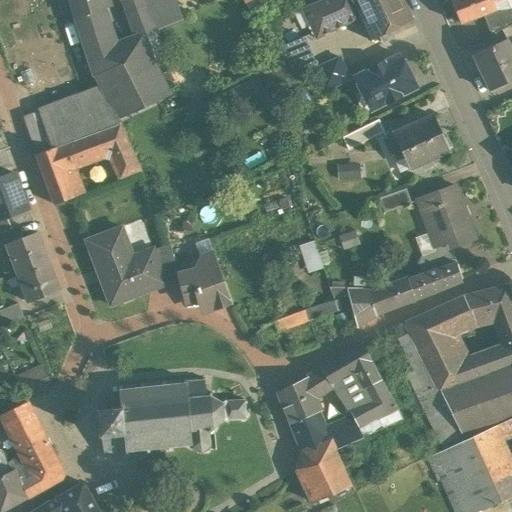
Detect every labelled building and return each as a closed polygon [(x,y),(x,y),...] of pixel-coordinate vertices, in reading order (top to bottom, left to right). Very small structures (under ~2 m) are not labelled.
[(69,0),(75,19),(100,11),(106,10),(102,0),(69,0)] [(122,0),(136,38),(153,33),(147,17),(142,2),(140,0),(122,0)] [(148,0),(142,2),(147,17),(153,33),(186,21),(177,0),(148,0)] [(326,0),(312,6),(304,10),(308,18),(310,17),(320,37),(361,18),(352,0),(326,0)] [(352,0),(361,18),(371,42),(380,38),(382,44),(394,38),(391,32),(412,22),(401,0),(352,0)] [(450,0),(460,24),(483,16),(495,11),(507,7),(503,0),(450,0)] [(507,7),(495,11),(483,16),(490,35),(511,25),(511,11),(510,12),(507,7)] [(100,11),(75,19),(90,63),(114,55),(112,47),(100,11)] [(114,55),(90,63),(97,84),(100,90),(118,121),(171,96),(154,62),(145,35),(136,38),(112,47),(114,55)] [(304,38),(281,47),(293,78),(313,69),(317,67),(304,38)] [(511,52),(506,40),(472,56),(489,92),(511,81),(511,52)] [(399,57),(355,79),(364,96),(370,93),(378,108),(415,89),(399,57)] [(317,67),(313,69),(325,92),(349,80),(338,58),(317,67)] [(118,121),(100,90),(54,108),(58,120),(43,125),(51,150),(54,149),(120,125),(118,121)] [(54,108),(39,113),(43,125),(58,120),(54,108)] [(39,113),(23,119),(36,156),(51,150),(43,125),(39,113)] [(432,116),(385,137),(397,162),(404,159),(409,170),(449,153),(451,149),(446,137),(442,137),(432,116)] [(379,121),(342,139),(348,151),(384,133),(379,121)] [(51,150),(36,156),(54,206),(73,198),(63,172),(106,156),(110,157),(121,180),(141,172),(120,125),(54,149),(51,150)] [(342,177),(363,176),(363,163),(342,163),(342,177)] [(19,172),(0,178),(0,234),(12,230),(8,220),(35,211),(19,172)] [(456,187),(418,201),(435,248),(448,243),(451,249),(475,240),(456,187)] [(406,190),(379,200),(384,214),(411,204),(406,190)] [(121,228),(86,242),(110,307),(166,286),(165,283),(153,251),(152,249),(132,257),(121,228)] [(37,233),(6,245),(18,276),(49,265),(37,233)] [(303,244),(312,271),(327,267),(318,239),(303,244)] [(169,246),(153,251),(165,283),(178,279),(177,276),(169,246)] [(271,252),(274,260),(281,258),(278,250),(271,252)] [(195,272),(193,272),(177,276),(178,279),(183,301),(198,298),(201,309),(212,308),(213,309),(231,302),(214,255),(200,259),(195,272)] [(456,264),(407,281),(414,302),(462,283),(456,264)] [(18,276),(7,280),(11,289),(17,287),(16,285),(21,283),(28,303),(59,291),(49,265),(18,276)] [(407,281),(370,293),(370,291),(361,291),(361,290),(346,290),(357,328),(376,316),(414,302),(407,281)] [(511,299),(507,287),(465,297),(476,328),(492,322),(511,314),(511,299)] [(465,297),(407,324),(411,333),(419,349),(455,336),(476,328),(465,297)] [(334,301),(305,311),(308,320),(336,310),(334,301)] [(18,304),(0,311),(0,315),(4,327),(24,319),(18,304)] [(305,311),(260,328),(261,329),(249,339),(253,344),(262,338),(265,338),(298,325),(308,320),(305,311)] [(511,314),(492,322),(501,329),(504,335),(511,332),(511,314)] [(511,332),(504,335),(508,346),(466,361),(474,380),(511,366),(511,332)] [(419,349),(411,333),(399,339),(415,371),(427,366),(419,349)] [(466,361),(455,336),(419,349),(427,366),(415,371),(409,374),(446,451),(511,419),(511,366),(474,380),(466,361)] [(362,344),(321,369),(333,389),(353,418),(354,418),(358,428),(378,419),(397,410),(362,344)] [(41,366),(15,378),(27,402),(27,403),(53,390),(41,366)] [(321,369),(307,378),(277,393),(290,425),(316,414),(321,412),(316,399),(333,389),(321,369)] [(162,386),(143,388),(143,384),(140,384),(140,388),(121,390),(121,386),(118,387),(120,408),(96,411),(99,436),(101,436),(103,454),(125,452),(125,455),(128,455),(127,451),(146,449),(146,453),(149,453),(148,449),(167,447),(168,451),(170,450),(170,447),(189,445),(190,448),(200,453),(209,446),(208,429),(210,433),(213,431),(213,432),(216,431),(214,427),(222,420),(225,421),(226,419),(242,419),(242,420),(244,420),(244,419),(245,419),(245,418),(246,418),(246,416),(245,416),(244,404),(246,404),(246,402),(244,402),(244,401),(243,401),(243,400),(241,400),(241,401),(225,402),(224,401),(221,403),(211,397),(212,394),(209,393),(208,396),(205,397),(204,379),(202,379),(202,382),(186,383),(186,380),(183,380),(183,384),(164,386),(164,382),(161,382),(162,386)] [(10,411),(1,416),(18,448),(44,436),(27,403),(27,402),(15,409),(10,411)] [(397,410),(378,419),(383,429),(403,421),(397,410)] [(316,414),(290,425),(302,454),(327,443),(322,431),(316,414)] [(327,443),(302,454),(298,471),(312,504),(352,486),(336,451),(363,439),(358,428),(354,418),(353,418),(322,431),(327,443)] [(511,419),(446,451),(428,459),(438,482),(441,481),(454,511),(481,511),(511,498),(511,485),(508,477),(511,475),(511,470),(508,458),(500,442),(511,435),(511,419)] [(44,436),(18,448),(26,464),(33,477),(58,464),(44,436)] [(58,464),(33,477),(26,464),(15,470),(28,499),(61,479),(63,475),(58,464)] [(0,511),(3,511),(28,499),(15,470),(0,476),(0,511)] [(98,511),(82,484),(43,507),(47,511),(98,511)]
